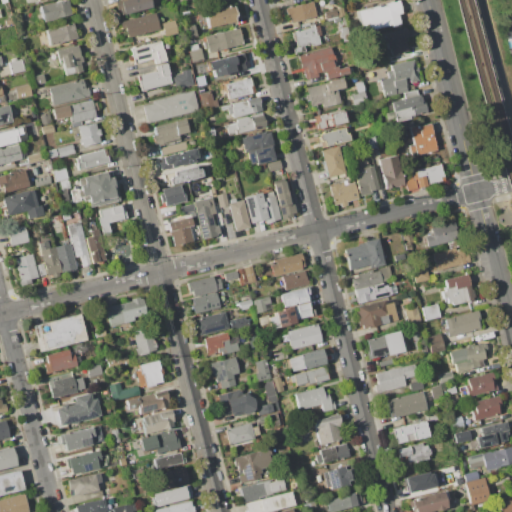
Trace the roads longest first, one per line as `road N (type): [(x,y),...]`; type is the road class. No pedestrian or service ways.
road 1 (residential): [(257,0),(387,511)]
road 2 (residential): [(92,0),(219,511)]
road 3 (tertiary): [(427,0),(511,332)]
road 4 (residential): [(0,313),(315,233)]
road 5 (residential): [(0,304),(52,511)]
road 6 (residential): [(315,233),(511,182)]
